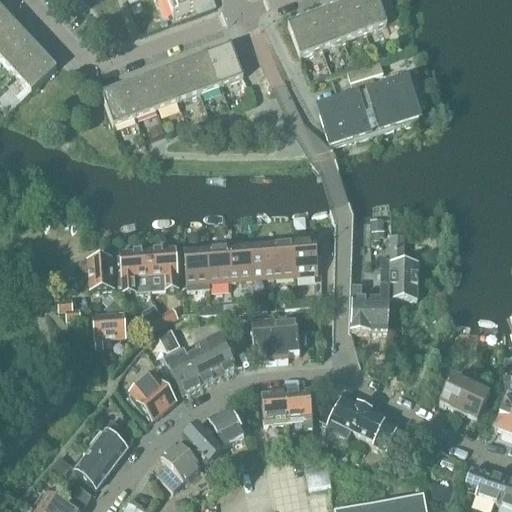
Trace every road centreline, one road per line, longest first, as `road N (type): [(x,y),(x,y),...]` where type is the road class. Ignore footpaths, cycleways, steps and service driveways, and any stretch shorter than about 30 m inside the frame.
road 1 (residential): [(103,511),(186,414),(218,392),(273,379),(340,380),(511,466)]
road 2 (unclassified): [(28,0),(91,67),(104,68),(243,13)]
